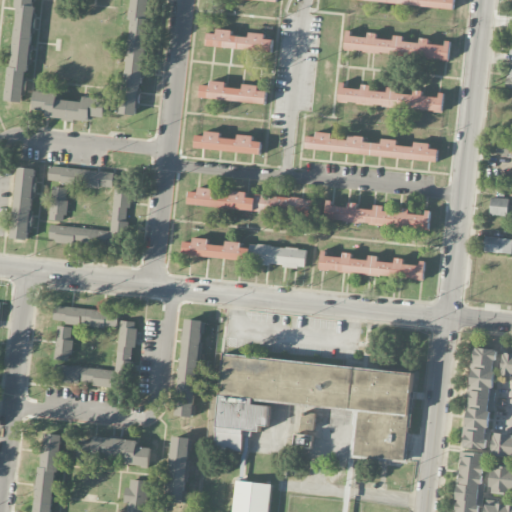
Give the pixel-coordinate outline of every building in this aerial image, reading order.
[(16,0),(7,101),(25,103),(35,0),(16,0)] [(131,0),(122,114),(139,116),(149,0),(131,0)] [(354,0),(454,9),(454,0),(354,0)] [(206,46),(272,53),(273,40),(265,39),(265,34),(248,32),(248,37),(232,35),(233,30),(217,29),(216,34),(207,33),(206,46)] [(345,50),(449,60),(450,45),(429,43),(429,39),(420,38),(420,41),(394,39),(394,40),(377,39),(377,33),(368,33),(368,36),(346,34),(345,50)] [(201,85),(200,99),(266,103),(267,91),(259,91),(259,85),(243,84),(243,89),(226,88),(226,82),(210,81),(210,85),(201,85)] [(441,112),(443,98),(423,96),(423,91),(414,90),(413,95),(397,94),(398,88),(388,87),(387,92),(370,91),(371,85),(362,84),(361,88),(340,86),(339,103),(441,112)] [(57,99),(58,94),(35,91),(33,110),(47,112),(46,117),(90,122),(91,116),(105,118),(106,99),(83,96),(82,102),(57,99)] [(195,149),(261,154),(262,142),(253,141),(253,136),(237,135),(237,139),(221,138),(221,133),(205,131),(204,136),(196,135),(195,149)] [(306,150),(438,161),(439,150),(430,149),(430,144),(414,142),(414,147),(397,146),(397,140),(382,139),(382,144),(363,142),(364,137),(349,136),(349,140),(332,139),(332,133),(316,132),(315,137),(307,136),(306,150)] [(511,144),(496,143),(496,155),(511,156),(511,144)] [(13,239),(30,240),(34,168),(17,167),(13,239)] [(113,188),(114,171),(50,167),(48,183),(113,188)] [(111,231),(51,225),(49,240),(118,247),(119,236),(126,237),(131,184),(116,182),(111,231)] [(66,221),(68,188),(52,187),(50,220),(66,221)] [(188,206),(311,217),(312,200),(246,194),(246,192),(229,191),(229,195),(213,194),(214,189),(198,187),(197,192),(189,191),(188,206)] [(509,198),(491,198),(490,215),(509,216),(509,198)] [(429,229),(431,214),(409,212),(410,208),(400,207),(400,213),(383,211),(383,206),(374,205),(374,210),(357,208),(358,203),(348,202),(348,206),(327,204),(325,220),(429,229)] [(484,252),(511,253),(511,238),(484,237),(484,252)] [(248,260),(249,249),(241,248),(241,242),(226,241),(226,246),(208,245),(209,239),(193,238),(192,242),(183,242),(182,256),(248,260)] [(305,268),(307,249),(250,245),(249,264),(305,268)] [(320,270),(424,280),(425,265),(404,263),(404,259),(395,258),(395,263),(378,262),(378,256),(369,255),(369,260),(352,259),(353,253),(343,252),(343,256),(321,254),(320,270)] [(54,323),(118,327),(119,311),(55,307),(54,323)] [(177,416),(196,418),(203,321),(184,319),(177,416)] [(56,365),(55,382),(118,387),(119,375),(132,376),(136,322),(120,321),(116,370),(56,365)] [(54,359),(70,361),(73,327),(57,326),(54,359)] [(488,450),(492,393),(493,393),(497,350),(474,348),(465,448),(488,450)] [(511,379),(511,354),(503,354),(501,378),(511,379)] [(357,409),(353,457),(406,461),(413,372),(223,356),(216,449),(241,451),(243,436),(251,437),(252,431),(261,432),(261,425),(269,425),(271,406),(254,405),(254,401),(357,409)] [(316,413),(302,413),(302,429),(315,430),(316,413)] [(35,511),(53,511),(59,434),(42,433),(35,511)] [(492,455),(511,457),(511,434),(494,433),(492,455)] [(312,448),(313,435),(295,434),(294,447),(312,448)] [(149,466),(151,448),(138,447),(138,440),(94,436),(93,441),(80,440),(78,458),(101,461),(102,456),(127,458),(126,464),(149,466)] [(167,501),(185,503),(190,438),(172,437),(167,501)] [(479,511),(481,498),(482,498),(486,454),(461,452),(456,511),(479,511)] [(511,466),(491,466),(490,494),(511,494),(511,466)] [(145,511),(148,481),(127,479),(125,503),(128,504),(126,511),(145,511)] [(269,511),(271,483),(235,481),(233,511),(269,511)]
